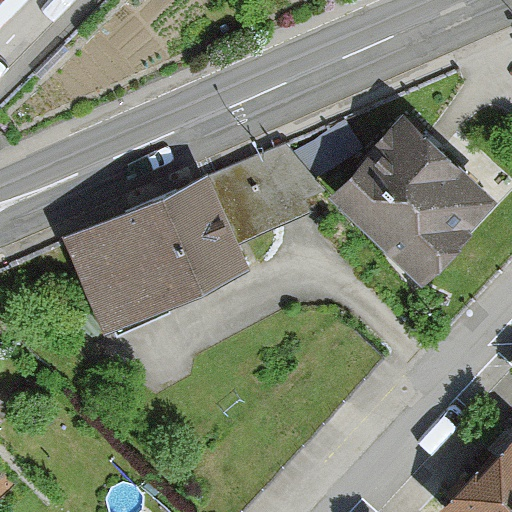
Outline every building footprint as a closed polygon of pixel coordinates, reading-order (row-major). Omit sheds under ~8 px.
[(511,206),(412,126),(343,210),(444,293),(511,223),(511,206)] [(340,142),(306,156),(316,179),(350,165),(340,142)] [(280,155),(72,242),(112,339),(259,275),(241,238),(327,203),(280,155)] [(239,511),(382,362),(342,325),(163,511),(239,511)] [(0,400),(0,424),(12,414),(0,400)] [(511,511),(511,459),(463,511),(511,511)]
